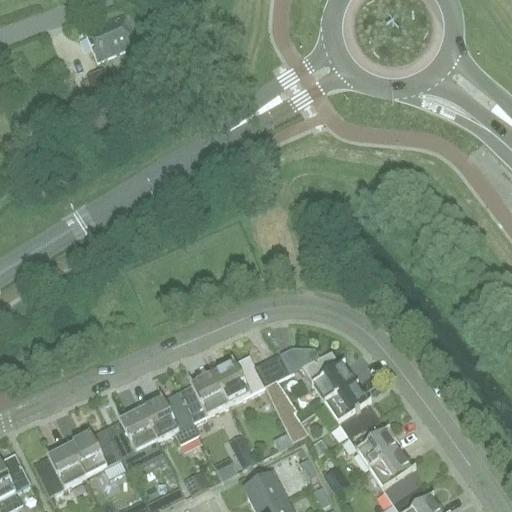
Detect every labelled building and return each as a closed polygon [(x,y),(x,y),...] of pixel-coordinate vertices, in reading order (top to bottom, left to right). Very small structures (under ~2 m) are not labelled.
[(122,20),(84,36),(97,66),(135,49),(122,20)] [(117,107),(104,74),(87,81),(94,100),(72,108),(77,122),(117,107)] [(326,409),(355,390),(332,356),(320,362),(314,353),(294,353),(282,359),(291,378),(301,372),(326,409)] [(250,362),(215,380),(230,410),(265,393),(265,391),(276,385),(291,378),(282,359),(255,372),(250,362)] [(215,380),(178,398),(194,428),(230,410),(215,380)] [(281,425),(287,435),(300,427),(294,417),(297,415),(276,385),(265,391),(265,393),(281,425)] [(355,390),(326,409),(349,443),(377,423),(355,390)] [(194,428),(178,398),(143,416),(159,446),(175,438),(181,449),(199,440),(193,429),(194,428)] [(143,416),(107,434),(123,465),(159,446),(143,416)] [(399,456),(377,423),(349,443),(371,475),(399,456)] [(303,442),(308,439),(300,427),(287,435),(293,447),(303,442)] [(123,465),(107,434),(72,452),(88,482),(123,465)] [(286,438),(274,445),(279,456),(292,450),(286,438)] [(229,446),(243,474),(257,467),(243,439),(229,446)] [(88,482),(72,452),(34,471),(50,501),(88,482)] [(399,456),(371,475),(393,509),(422,490),(399,456)] [(31,491),(16,461),(0,468),(0,511),(19,511),(23,510),(17,498),(31,491)] [(316,480),(308,464),(300,468),(307,484),(316,480)] [(353,487),(342,470),(325,480),(336,497),(353,487)] [(202,478),(186,486),(193,499),(209,491),(202,478)] [(254,511),(269,511),(285,504),(273,481),(246,495),(254,511)] [(436,511),(422,490),(393,509),(395,511),(436,511)] [(324,511),(331,509),(322,492),(314,496),(322,511),(324,511)] [(167,511),(162,501),(145,510),(146,511),(167,511)]
